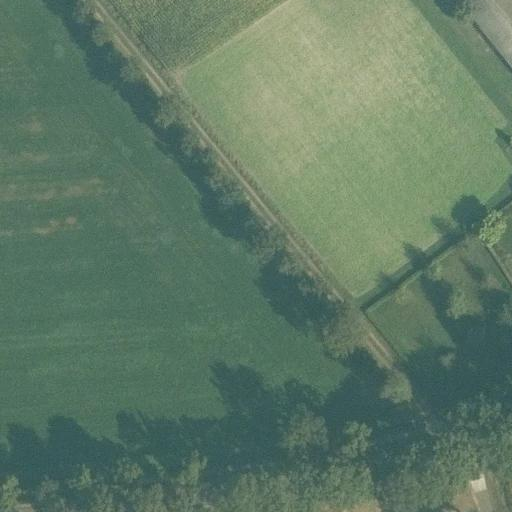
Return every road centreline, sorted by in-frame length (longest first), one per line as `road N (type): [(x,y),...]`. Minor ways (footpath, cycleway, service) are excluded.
road 1 (track): [(78,0),(437,429),(469,450)]
road 2 (tertiary): [(108,511),(243,497),(469,450)]
